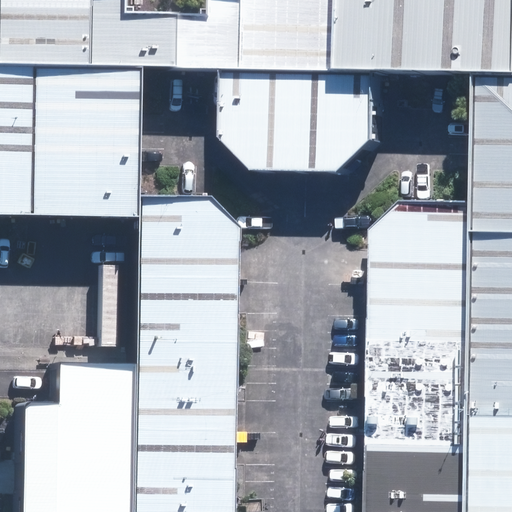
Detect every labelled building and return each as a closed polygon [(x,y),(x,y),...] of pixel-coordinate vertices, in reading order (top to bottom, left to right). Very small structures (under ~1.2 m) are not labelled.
[(0,0),(0,80),(91,82),(92,10),(92,0),(0,0)] [(257,0),(257,13),(256,85),(307,86),(348,86),(349,0),(257,0)] [(511,0),(349,0),(348,86),(380,87),(483,88),(511,88),(511,0)] [(92,10),(91,82),(133,83),(227,83),(256,85),(257,13),(92,10)] [(133,83),(91,82),(0,80),(0,228),(130,231),(131,198),(133,83)] [(256,85),(227,83),(228,138),(258,171),(306,174),(307,86),(256,85)] [(380,138),(380,87),(348,86),(307,86),(306,174),(346,174),(380,138)] [(511,511),(511,88),(483,88),(481,205),(479,280),(478,346),(477,439),(474,511),(511,511)] [(128,277),(226,281),(227,228),(196,198),(131,198),(130,231),(128,277)] [(377,229),(377,280),(479,280),(481,205),(408,204),(377,229)] [(124,367),(222,368),(226,281),(128,277),(124,367)] [(377,280),(376,345),(478,346),(479,280),(377,280)] [(376,345),(374,437),(477,439),(478,346),(376,345)] [(122,511),(123,468),(124,367),(45,366),(44,403),(13,405),(10,511),(122,511)] [(123,468),(220,468),(222,368),(124,367),(123,468)] [(374,437),(371,511),(474,511),(477,439),(374,437)] [(122,511),(220,511),(220,468),(123,468),(122,511)]
